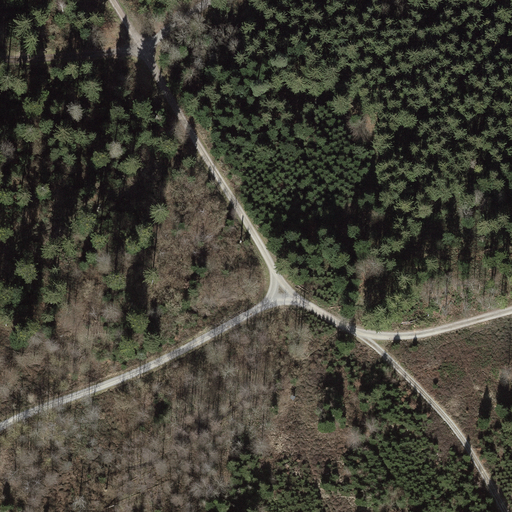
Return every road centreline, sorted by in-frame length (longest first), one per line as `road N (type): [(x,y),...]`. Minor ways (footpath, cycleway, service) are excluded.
road 1 (track): [(290,291),(113,0)]
road 2 (track): [(0,427),(157,363),(290,291)]
road 3 (track): [(290,291),(362,336),(438,331),(511,309)]
road 4 (track): [(362,336),(451,424),(505,511)]
road 5 (track): [(211,0),(132,49),(0,58)]
